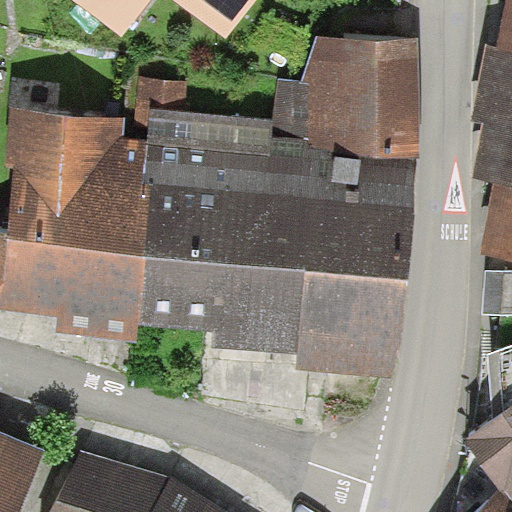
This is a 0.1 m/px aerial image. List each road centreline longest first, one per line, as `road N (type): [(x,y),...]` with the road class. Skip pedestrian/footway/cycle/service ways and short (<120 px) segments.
road 1 (tertiary): [(448,0),(446,261),(401,491)]
road 2 (residential): [(0,367),(86,384),(401,491)]
